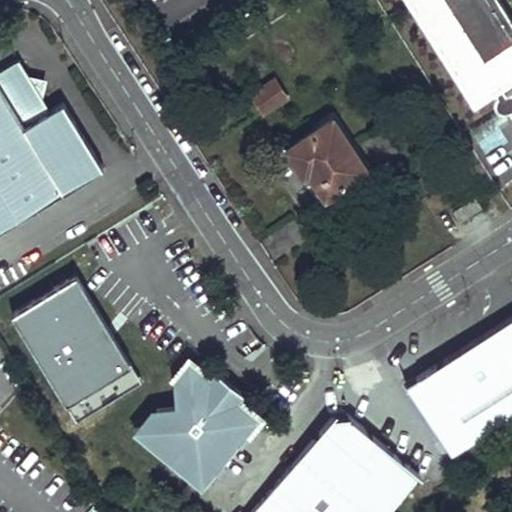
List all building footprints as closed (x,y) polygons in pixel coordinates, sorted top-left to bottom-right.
[(511,0),(412,0),(480,105),(501,91),(503,94),(501,96),(500,98),(500,101),(500,105),(504,109),(505,110),(507,110),(511,109),(511,90),(511,91),(507,87),(511,83),(511,0)] [(51,109),(20,57),(0,69),(0,230),(103,168),(63,101),(51,109)] [(287,97),(274,78),(252,94),(264,113),(287,97)] [(369,165),(332,115),(288,146),(301,164),(307,161),(331,193),(369,165)] [(475,195),(453,210),(460,221),(482,206),(475,195)] [(14,308),(70,420),(137,386),(80,275),(14,308)] [(456,456),(511,419),(511,320),(411,385),(456,456)] [(199,484),(250,423),(249,412),(234,399),(229,395),(226,399),(211,386),(214,382),(209,379),(191,363),(183,366),(172,381),(173,405),(156,426),(131,429),(199,484)] [(234,399),(241,391),(215,371),(209,379),(214,382),(211,386),(226,399),(229,395),(234,399)] [(384,511),(416,473),(347,415),(328,418),(248,511),(384,511)]
